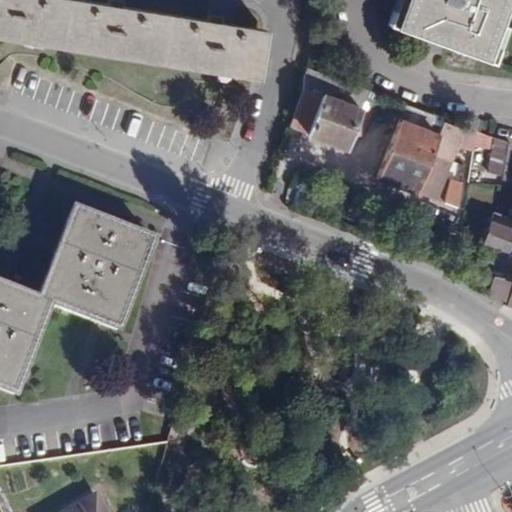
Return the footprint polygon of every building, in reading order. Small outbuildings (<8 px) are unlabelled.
[(0,0),(0,38),(256,80),(263,29),(80,0),(0,0)] [(405,0),(395,27),(486,61),(509,0),(405,0)] [(308,69),(303,79),(303,91),(291,125),(307,133),(307,135),(346,150),(352,134),(360,137),(369,114),(361,110),(365,101),(372,104),(376,95),(308,69)] [(457,146),(474,151),(477,132),(406,106),(377,178),(435,201),(457,146)] [(488,167),(506,170),(511,145),(494,139),(488,167)] [(117,331),(152,239),(72,208),(37,298),(0,283),(0,389),(14,395),(49,304),(117,331)] [(508,253),(511,253),(511,222),(511,229),(491,223),(484,243),(489,246),(490,247),(508,253)] [(489,275),(492,275),(503,278),(508,253),(490,247),(489,246),(482,253),(483,269),(489,275)] [(189,276),(207,280),(213,257),(195,252),(189,276)] [(506,307),(511,308),(511,253),(508,253),(503,278),(492,275),(487,294),(508,301),(506,307)] [(105,511),(95,494),(64,511),(105,511)]
